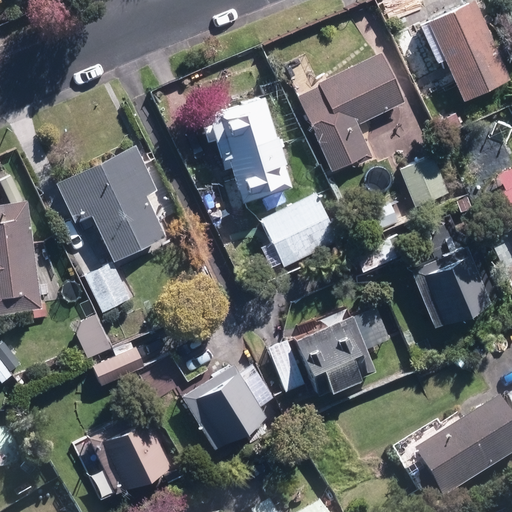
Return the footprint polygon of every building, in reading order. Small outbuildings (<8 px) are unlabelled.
[(507,78),(471,1),(424,23),(460,100),(507,78)] [(328,172),(370,154),(356,121),(403,100),(382,52),(293,91),(328,172)] [(222,172),(230,169),(242,202),(291,185),(258,94),(197,116),(206,139),(210,138),(222,172)] [(133,142),(53,180),(73,222),(92,213),(113,258),(165,234),(144,190),(153,185),(133,142)] [(430,153),(397,167),(414,207),(447,193),(430,153)] [(511,164),(496,172),(503,188),(492,193),(504,221),(511,217),(511,164)] [(0,182),(0,183),(7,203),(0,203),(0,311),(36,308),(27,201),(15,177),(0,182)] [(259,217),(270,240),(259,245),(272,271),(337,240),(313,190),(259,217)] [(420,229),(431,259),(410,266),(432,327),(489,305),(467,245),(458,249),(447,219),(420,229)] [(351,252),(358,270),(409,251),(402,233),(351,252)] [(112,261),(83,273),(101,312),(130,300),(112,261)] [(353,312),(293,336),(317,395),(377,371),(353,312)] [(95,313),(70,322),(83,357),(108,349),(95,313)] [(289,338),(268,345),(284,390),(305,382),(289,338)] [(136,345),(91,364),(99,384),(144,364),(136,345)] [(22,363),(6,346),(0,350),(0,379),(1,381),(22,363)] [(230,364),(180,394),(214,449),(263,419),(230,364)] [(428,505),(440,497),(511,448),(511,417),(495,391),(439,429),(435,422),(392,451),(428,505)] [(103,495),(116,488),(118,493),(169,463),(142,416),(91,446),(103,467),(91,474),(103,495)] [(328,511),(304,470),(245,504),(249,511),(328,511)]
